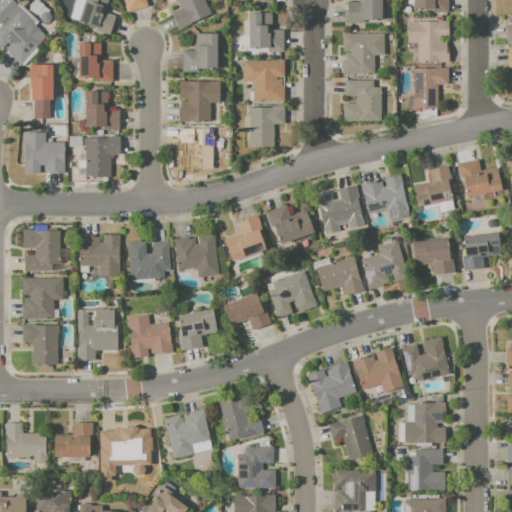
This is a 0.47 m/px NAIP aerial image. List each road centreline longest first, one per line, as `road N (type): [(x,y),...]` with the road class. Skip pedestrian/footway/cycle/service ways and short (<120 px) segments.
road 1 (residential): [(511,299),(353,324),(181,384),(0,390)]
road 2 (residential): [(511,119),(319,156),(233,194),(0,205)]
road 3 (residential): [(472,301),(475,511)]
road 4 (residential): [(148,202),(144,43)]
road 5 (residential): [(272,358),(298,425),(304,511)]
road 6 (residential): [(319,156),(315,5)]
road 7 (residential): [(480,122),(480,0)]
